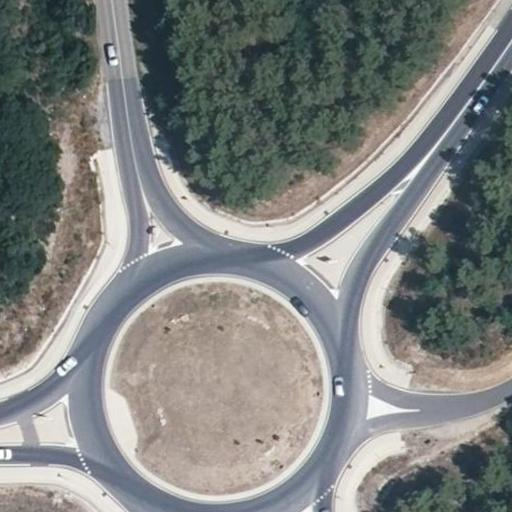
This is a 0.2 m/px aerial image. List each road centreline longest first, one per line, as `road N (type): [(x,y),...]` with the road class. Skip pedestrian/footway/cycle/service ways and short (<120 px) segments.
road 1 (primary): [(397,198),(511,31)]
road 2 (tertiary): [(140,184),(114,0)]
road 3 (primary): [(347,320),(397,198)]
road 4 (primary): [(397,198),(285,260)]
